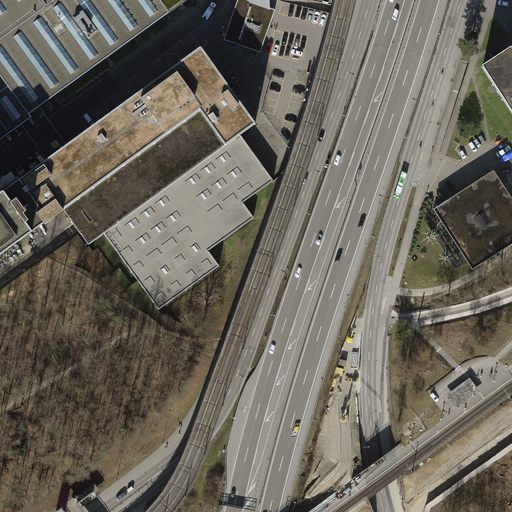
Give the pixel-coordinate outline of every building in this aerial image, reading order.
[(49,99),(54,96),(107,58),(109,56),(134,39),(134,38),(139,35),(170,13),(188,0),(0,0),(0,139),(31,118),(29,114),(45,102),(49,99)] [(260,52),(275,10),(254,2),(246,0),(237,0),(224,40),(258,52),(260,52)] [(0,254),(43,224),(44,225),(63,211),(88,245),(103,234),(158,310),(219,266),(208,251),(254,218),(243,203),(274,181),(241,135),(256,124),(201,48),(18,180),(12,172),(0,180),(0,191),(3,189),(4,190),(0,193),(0,254)] [(511,49),(483,68),(511,112),(511,49)] [(437,207),(434,209),(473,269),(511,243),(511,198),(494,171),(437,207)] [(470,377),(445,395),(455,410),(480,392),(470,377)]
